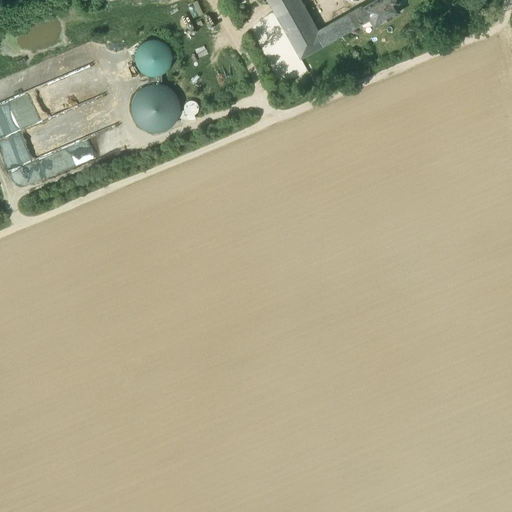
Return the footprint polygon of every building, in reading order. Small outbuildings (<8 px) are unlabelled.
[(267,0),(300,59),(323,46),(316,35),(296,0),(267,0)] [(396,0),(377,0),(363,8),(369,20),(374,27),(399,13),(395,5),(399,3),(396,0)] [(197,2),(187,4),(190,17),(200,14),(197,2)] [(369,20),(363,8),(356,12),(362,24),(369,20)] [(356,12),(316,35),(323,46),(362,24),(356,12)] [(209,16),(204,19),(210,30),(215,27),(209,16)] [(171,65),(172,58),(171,51),(166,45),(160,41),(153,40),(146,41),(140,45),(136,51),(135,58),(136,65),(140,72),(147,75),(154,77),(161,75),(167,71),(171,65)] [(85,45),(0,81),(0,153),(16,192),(127,145),(85,45)] [(154,77),(153,77),(148,76),(149,85),(155,84),(161,85),(161,75),(156,77),(154,77)] [(178,118),(180,108),(178,99),(173,91),(165,86),(155,84),(146,86),(138,92),(133,100),(131,109),(133,118),(138,126),(146,131),(156,133),(165,131),(173,126),(178,118)] [(198,112),(199,109),(198,106),(196,104),(194,102),(191,101),(188,102),(186,104),(184,106),(184,109),(184,112),(186,114),(189,116),(191,116),(194,116),(197,114),(198,112)]
